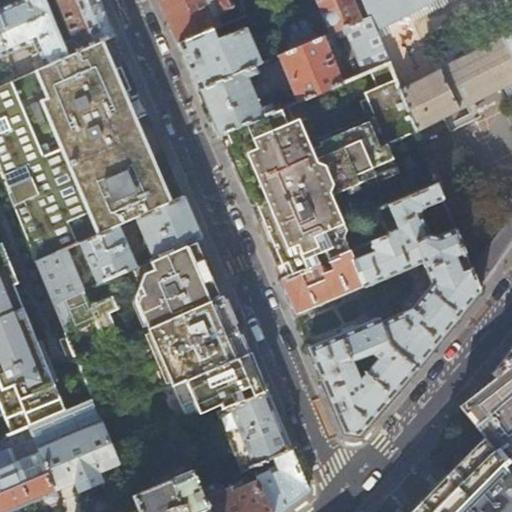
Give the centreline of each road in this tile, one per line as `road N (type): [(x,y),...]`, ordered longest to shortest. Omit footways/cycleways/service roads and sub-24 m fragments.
road 1 (residential): [(344,493),(131,0)]
road 2 (tertiary): [(344,493),(381,462),(511,305)]
